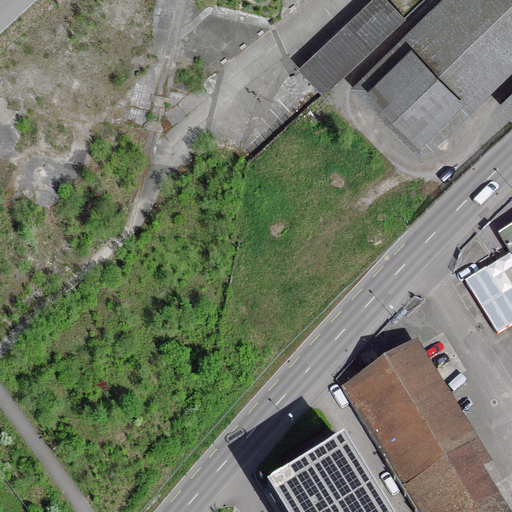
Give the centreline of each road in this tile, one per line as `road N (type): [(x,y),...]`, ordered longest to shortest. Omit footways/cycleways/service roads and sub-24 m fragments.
road 1 (residential): [(187,511),(511,161)]
road 2 (residential): [(334,0),(185,133)]
